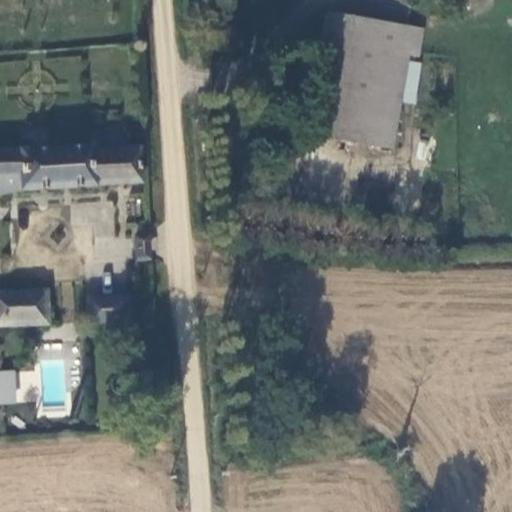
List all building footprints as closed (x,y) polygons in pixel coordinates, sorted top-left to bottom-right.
[(396,149),(416,31),(320,14),(301,132),(396,149)] [(137,183),(136,144),(95,146),(94,142),(0,145),(0,190),(16,187),(48,185),(137,183)] [(0,323),(45,320),(43,290),(0,291),(0,323)] [(85,318),(122,324),(126,298),(89,292),(85,318)] [(0,370),(0,404),(17,403),(15,369),(0,370)]
